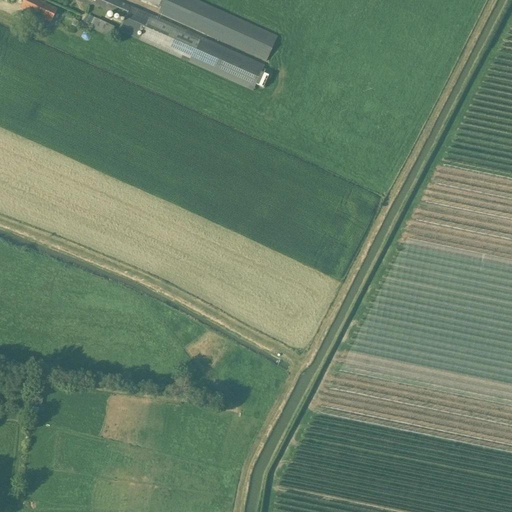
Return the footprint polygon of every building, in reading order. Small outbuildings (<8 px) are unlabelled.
[(23,0),(20,9),(51,23),(57,9),(36,0),(23,0)] [(120,32),(190,63),(252,91),(263,67),(201,39),(131,7),(113,0),(78,0),(125,20),(120,32)] [(205,11),(180,0),(141,0),(156,6),(156,7),(160,9),(163,10),(161,15),(194,29),(266,61),(278,35),(209,4),(205,11)] [(82,26),(91,29),(95,19),(87,14),(82,26)] [(95,19),(91,29),(109,38),(114,27),(95,18),(95,19)]
